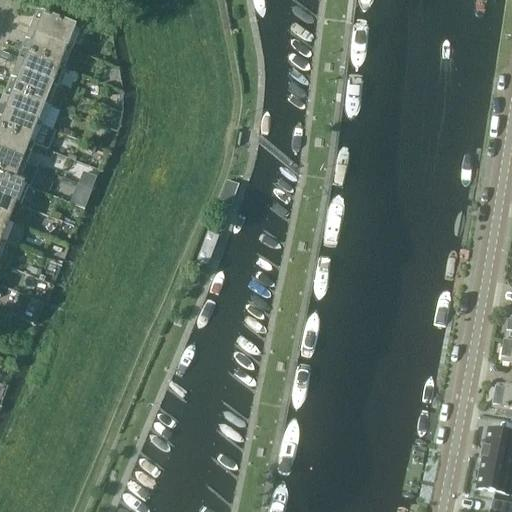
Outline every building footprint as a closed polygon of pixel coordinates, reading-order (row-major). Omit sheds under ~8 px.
[(29,36),(66,50),(74,30),(37,16),(29,36)] [(66,50),(29,36),(21,55),(58,69),(66,50)] [(14,73),(51,88),(58,69),(21,55),(14,73)] [(51,88),(14,73),(7,92),(43,107),(51,88)] [(43,107),(7,92),(0,109),(0,111),(36,126),(43,107)] [(36,126),(0,111),(0,133),(28,145),(36,126)] [(28,145),(0,133),(0,155),(21,164),(28,145)] [(21,164),(0,155),(0,177),(13,183),(14,182),(21,164)] [(85,208),(97,176),(82,171),(70,202),(85,208)] [(0,199),(15,206),(22,187),(23,186),(14,182),(13,183),(0,177),(0,199)] [(226,180),(218,202),(231,204),(237,184),(226,180)] [(0,199),(0,222),(7,225),(15,206),(0,199)] [(195,261),(206,266),(218,240),(207,235),(195,261)] [(511,390),(500,389),(497,412),(511,414),(511,390)] [(484,461),(478,491),(496,494),(505,496),(511,467),(511,466),(511,436),(490,432),(486,449),(484,448),(484,450),(486,450),(484,459),(482,459),(482,460),(484,461)] [(511,511),(511,505),(493,501),(490,511),(511,511)]
